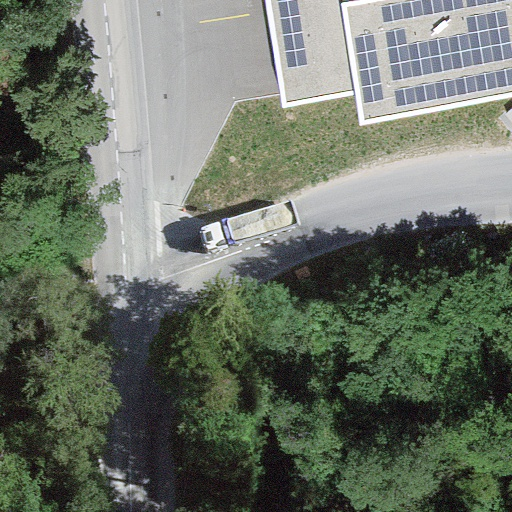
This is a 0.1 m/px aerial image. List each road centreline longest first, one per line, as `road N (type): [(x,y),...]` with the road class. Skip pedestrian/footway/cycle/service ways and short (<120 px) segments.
road 1 (unclassified): [(124,281),(165,275),(344,214),(511,181)]
road 2 (tertiary): [(100,0),(124,281)]
road 3 (tertiary): [(124,281),(132,511)]
